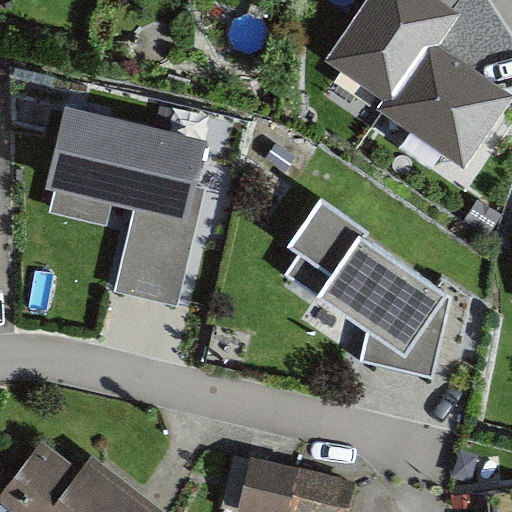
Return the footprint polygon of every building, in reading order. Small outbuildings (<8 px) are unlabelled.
[(458,31),(416,0),(379,0),(329,66),(396,117),(437,57),(458,31)] [(511,110),(511,108),(437,57),(396,117),(388,128),(464,180),(511,110)] [(208,153),(68,119),(49,197),(135,218),(115,299),(179,315),(208,195),(198,193),(208,153)] [(373,242),(322,208),(290,256),(303,264),(292,281),(326,303),(319,313),(368,344),(363,367),(435,382),(452,305),(368,250),(373,242)] [(6,443),(0,451),(0,511),(1,511),(160,511),(164,507),(92,455),(85,464),(44,434),(26,458),(6,443)] [(263,511),(290,511),(302,464),(249,452),(237,506),(263,511)] [(345,511),(354,475),(302,464),(290,511),(345,511)] [(487,511),(511,511),(511,479),(485,482),(487,511)]
